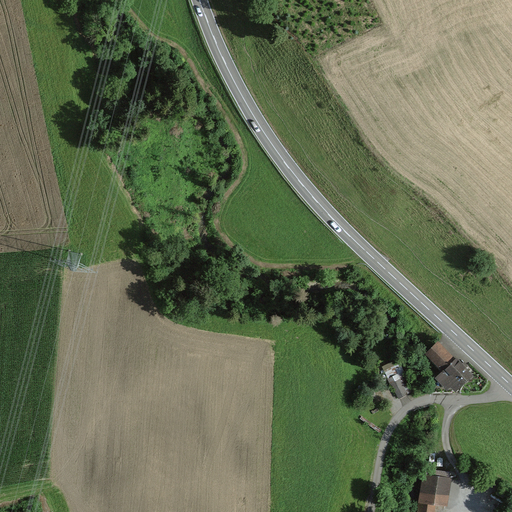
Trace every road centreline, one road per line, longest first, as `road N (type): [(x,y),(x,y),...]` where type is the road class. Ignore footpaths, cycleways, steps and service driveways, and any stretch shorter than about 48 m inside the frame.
road 1 (primary): [(511,386),(305,189),(248,107),(198,0)]
road 2 (track): [(371,511),(395,416),(430,396),(493,396),(509,383)]
